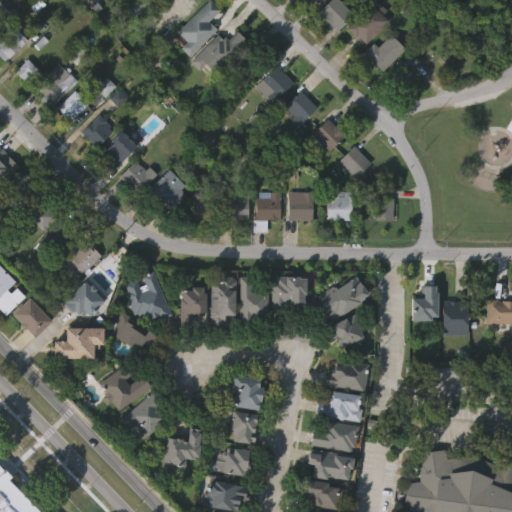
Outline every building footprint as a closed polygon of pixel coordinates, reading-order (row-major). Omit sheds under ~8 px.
[(188,0),(196,8),(179,24),(163,8),(167,4),(166,3),(169,0),(188,0)] [(208,22),(217,30),(189,57),(181,48),(187,42),(177,32),(209,0),(210,0),(220,10),(208,22)] [(282,0),(274,9),(300,35),(321,14),(307,0),(282,0)] [(339,30),(338,31),(319,11),(330,0),(339,0),(354,15),(339,30)] [(377,0),(388,11),(383,15),(389,21),(373,39),(372,38),(365,44),(364,42),(362,44),(347,28),(377,0)] [(86,25),(101,17),(92,2),(65,17),(78,39),(91,32),(86,25)] [(362,15),(349,3),(339,12),(352,25),(362,15)] [(139,21),(157,38),(171,24),(153,6),(139,21)] [(21,45),(9,57),(7,56),(4,59),(0,55),(0,35),(13,22),(27,38),(21,45)] [(237,31),(248,42),(215,75),(205,64),(199,70),(191,62),(217,35),(222,39),(225,37),(228,40),(237,31)] [(190,48),(174,32),(159,47),(175,63),(190,48)] [(390,34),(406,50),(384,72),(364,53),(374,44),(378,47),(390,34)] [(333,71),(349,53),(330,35),(314,53),(333,71)] [(173,71),(183,81),(177,87),(185,96),(213,69),(205,61),(216,50),(206,39),(173,71)] [(383,50),(371,40),(344,69),(361,85),(384,61),(378,55),(383,50)] [(92,66),(54,103),(49,99),(46,102),(40,97),(44,94),(40,90),(36,94),(31,89),(58,61),(66,70),(70,62),(64,56),(79,42),(84,48),(79,53),(92,66)] [(419,62),(413,67),(410,63),(406,67),(414,75),(402,87),(387,72),(400,60),(402,62),(405,59),(404,57),(409,52),(419,62)] [(25,56),(42,72),(32,81),(28,77),(23,81),(13,71),(23,62),(21,59),(25,56)] [(259,73),(247,84),(232,69),(244,57),(259,73)] [(293,83),(273,103),(265,96),(269,92),(259,82),(276,66),(293,83)] [(0,99),(1,101),(24,80),(11,67),(0,76),(0,99)] [(215,73),(186,102),(196,111),(199,107),(208,115),(242,80),(233,71),(223,81),(215,73)] [(360,93),(378,111),(401,89),(387,74),(373,87),(369,83),(360,93)] [(78,98),(80,100),(83,98),(88,103),(73,118),(68,113),(65,116),(56,107),(74,89),(80,96),(78,98)] [(315,107),(298,124),(282,104),(299,89),(315,107)] [(410,113),(407,108),(414,102),(407,92),(385,110),(397,124),(410,113)] [(37,112),(24,98),(13,109),(25,122),(37,112)] [(73,120),(55,102),(41,117),(45,121),(35,132),(49,146),(73,120)] [(243,124),(253,114),(242,103),(232,113),(243,124)] [(268,143),(289,123),(273,105),(251,125),(268,143)] [(100,114),(103,117),(105,114),(108,117),(106,120),(111,124),(108,127),(112,130),(96,146),(87,138),(86,139),(82,135),(83,134),(81,131),(99,112),(100,114)] [(344,136),(329,149),(323,143),(316,149),(306,139),(328,117),(344,136)] [(66,161),(84,144),(71,130),(53,147),(66,161)] [(294,167),(313,147),(295,130),(280,146),(290,156),(286,160),(294,167)] [(118,131),(121,135),(124,133),(133,142),(130,145),(133,148),(116,165),(102,151),(113,141),(110,139),(118,131)] [(371,162),(358,175),(340,158),(354,145),(371,162)] [(19,167),(0,186),(0,152),(3,150),(19,167)] [(110,169),(94,154),(77,173),(92,188),(110,169)] [(324,191),(341,176),(324,158),(308,174),(324,191)] [(133,161),(142,171),(147,166),(154,174),(133,194),(116,177),(133,161)] [(175,202),(167,210),(146,187),(165,169),(178,183),(174,187),(178,191),(177,200),(175,202)] [(19,170),(23,174),(25,172),(36,184),(23,197),(8,181),(19,170)] [(95,193),(110,208),(133,186),(119,171),(95,193)] [(367,203),(350,186),(337,198),(354,216),(367,203)] [(0,215),(12,204),(0,190),(0,215)] [(62,209),(42,229),(23,210),(43,190),(62,209)] [(215,197),(209,220),(186,214),(192,191),(215,197)] [(225,219),(224,219),(224,197),(237,196),(237,191),(248,191),(248,218),(225,219)] [(266,231),(253,231),(253,219),(255,219),(255,197),(258,197),(258,191),(280,191),(280,218),(267,218),(267,231),(266,231)] [(337,191),(337,196),(350,197),(351,219),(327,218),(326,191),(337,191)] [(309,192),(309,220),(286,220),(286,216),(283,216),(283,196),(286,196),(286,192),(309,192)] [(393,219),(375,219),(375,196),(393,196),(393,219)] [(153,214),(145,206),(141,210),(132,200),(116,215),(133,233),(153,214)] [(181,237),(175,231),(182,225),(165,208),(146,228),(168,250),(181,237)] [(31,224),(19,212),(7,223),(18,235),(31,224)] [(77,237),(61,253),(42,233),(63,212),(74,223),(68,229),(77,237)] [(204,257),(204,233),(185,232),(185,257),(204,257)] [(252,232),(252,259),(275,260),(276,232),(252,232)] [(347,232),(323,232),(323,259),(346,260),(347,232)] [(308,234),(283,234),(283,261),(308,260),(308,234)] [(244,260),(244,236),(223,237),(223,260),(244,260)] [(79,238),(87,244),(89,242),(101,254),(83,273),(70,261),(72,259),(66,251),(79,238)] [(389,260),(388,238),(371,238),(372,260),(389,260)] [(51,256),(38,243),(25,256),(37,269),(51,256)] [(57,289),(70,275),(52,259),(39,273),(57,289)] [(248,272),(262,272),(263,261),(249,260),(248,272)] [(6,289),(10,292),(16,287),(24,295),(5,314),(0,308),(0,265),(15,281),(6,289)] [(153,271),(171,314),(158,319),(156,315),(152,317),(153,319),(145,323),(143,318),(140,320),(137,312),(134,314),(124,291),(127,290),(124,284),(136,279),(139,286),(146,283),(142,275),(153,271)] [(425,272),(425,285),(436,285),(435,317),(412,317),(412,284),(411,284),(411,272),(425,272)] [(300,275),(300,276),(307,276),(307,291),(305,291),(305,301),(298,301),(298,303),(291,303),(291,300),(286,300),(286,310),(279,310),(279,312),(271,312),(271,279),(275,279),(275,275),(300,275)] [(232,276),(232,277),(236,279),(235,314),(225,314),(225,325),(209,325),(210,279),(219,279),(219,276),(232,276)] [(252,276),(252,291),(258,291),(258,288),(260,286),(264,286),(266,290),(268,290),(268,316),(255,316),(255,325),(239,325),(239,276),(252,276)] [(352,276),(364,294),(355,300),(356,302),(329,320),(313,297),(330,285),(332,289),(352,276)] [(85,279),(90,285),(92,283),(97,288),(95,290),(105,300),(90,315),(86,311),(82,315),(74,310),(71,313),(61,302),(85,279)] [(204,285),(204,292),(207,292),(206,313),(194,313),(194,324),(180,324),(180,297),(182,298),(182,289),(192,289),(192,285),(204,285)] [(511,289),(511,323),(510,323),(510,331),(494,331),(494,323),(484,323),(484,299),(510,300),(510,289),(511,289)] [(450,300),(468,301),(468,334),(442,334),(442,301),(450,300)] [(13,322),(0,308),(0,351),(2,354),(21,336),(11,325),(13,322)] [(130,327),(140,333),(142,329),(157,339),(150,349),(139,342),(132,350),(111,337),(112,335),(109,333),(111,329),(109,327),(120,310),(135,320),(130,327)] [(362,338),(343,347),(337,339),(330,342),(324,329),(355,313),(363,330),(361,331),(363,336),(362,338)] [(234,316),(236,361),(264,360),(263,329),(249,329),(249,316),(234,316)] [(206,365),(220,365),(221,354),(231,355),(231,317),(214,317),(214,321),(206,321),(206,365)] [(302,343),(303,318),(267,317),(267,351),(282,352),(282,343),(302,343)] [(102,339),(82,318),(61,339),(81,360),(102,339)] [(433,324),(419,324),(419,338),(407,338),(407,359),(433,360),(433,324)] [(201,327),(176,328),(177,365),(190,365),(190,352),(201,352),(201,327)] [(482,340),(482,363),(511,363),(511,328),(508,329),(508,340),(482,340)] [(7,354),(30,377),(47,360),(25,337),(7,354)] [(437,375),(463,375),(464,341),(438,341),(437,375)] [(111,376),(135,391),(140,384),(149,389),(156,377),(141,368),(142,366),(118,351),(108,366),(115,370),(111,376)] [(342,360),(369,364),(364,391),(326,385),(328,372),(331,372),(332,368),(334,369),(335,361),(342,362),(342,360)] [(125,379),(129,384),(143,374),(151,386),(118,410),(112,401),(108,404),(102,396),(104,395),(104,392),(102,388),(104,386),(101,382),(124,365),(131,374),(125,379)] [(50,397),(90,397),(89,386),(100,386),(100,366),(61,367),(62,380),(50,380),(50,397)] [(258,387),(253,411),(223,406),(225,396),(231,397),(233,388),(225,387),(228,374),(255,379),(254,386),(258,387)] [(161,424),(148,436),(147,434),(142,435),(135,424),(128,430),(119,420),(154,389),(163,399),(157,404),(166,417),(160,423),(161,424)] [(354,395),(352,408),(358,409),(356,422),(333,420),(333,418),(318,416),(318,413),(313,413),(315,400),(326,401),(327,391),(354,395)] [(114,449),(147,426),(139,414),(129,422),(118,407),(95,423),(102,433),(98,436),(104,444),(108,441),(114,449)] [(251,441),(251,443),(246,442),(246,444),(230,441),(232,434),(224,431),(228,411),(253,415),(250,432),(253,432),(251,441)] [(328,420),(360,425),(358,435),(355,435),(354,446),(352,445),(351,451),(310,444),(313,430),(326,432),(328,420)] [(200,430),(197,446),(194,446),(192,456),(189,456),(188,460),(181,459),(179,468),(158,464),(162,438),(170,439),(170,437),(175,438),(174,440),(183,441),(187,427),(200,430)] [(125,467),(129,464),(141,477),(165,455),(145,434),(117,459),(125,467)] [(244,451),(242,462),(246,463),(244,472),(238,471),(237,476),(219,473),(221,458),(217,458),(218,452),(224,451),(224,447),(244,451)] [(446,448),(447,459),(474,455),(497,464),(502,452),(511,455),(511,511),(415,511),(416,511),(403,506),(407,482),(420,480),(416,452),(446,448)] [(329,452),(329,455),(349,459),(347,473),(344,472),(343,480),(331,478),(332,475),(324,474),(323,480),(307,477),(309,465),(302,464),(304,453),(306,454),(307,449),(329,452)] [(0,511),(47,511),(0,462),(0,511)] [(162,477),(159,507),(181,509),(182,497),(194,498),(197,469),(185,467),(184,479),(162,477)] [(335,489),(332,509),(301,504),(303,495),(300,494),(303,480),(324,483),(323,487),(335,489)] [(214,482),(245,486),(243,501),(235,500),(233,511),(207,507),(207,506),(201,505),(204,483),(210,484),(211,481),(214,482)]
